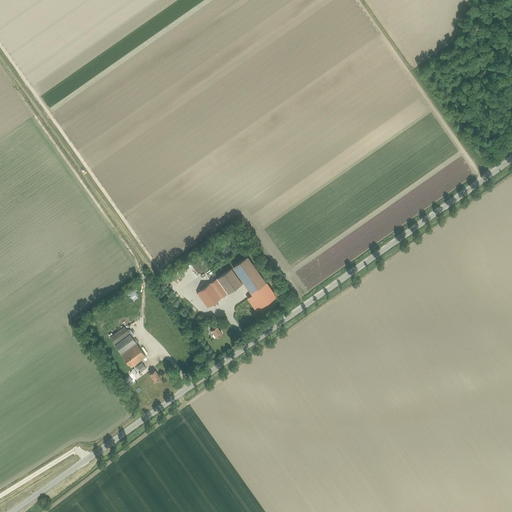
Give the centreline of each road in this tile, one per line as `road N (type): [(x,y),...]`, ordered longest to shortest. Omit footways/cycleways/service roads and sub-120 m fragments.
road 1 (unclassified): [(11,511),(511,158)]
road 2 (track): [(492,173),(415,69)]
